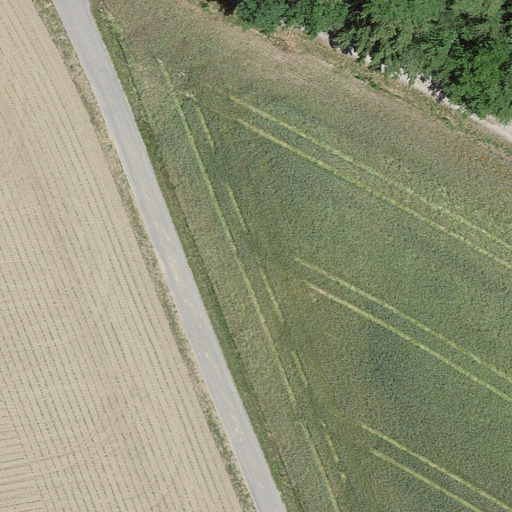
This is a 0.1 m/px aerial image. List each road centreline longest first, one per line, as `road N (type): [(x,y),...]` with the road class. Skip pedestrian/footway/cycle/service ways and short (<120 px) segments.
road 1 (track): [(242,511),(69,0)]
road 2 (track): [(251,0),(511,131)]
